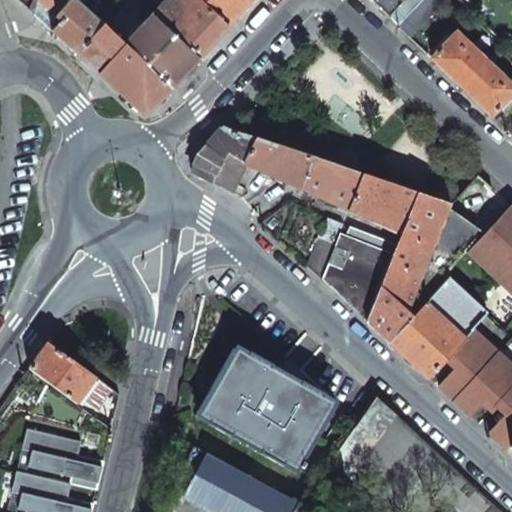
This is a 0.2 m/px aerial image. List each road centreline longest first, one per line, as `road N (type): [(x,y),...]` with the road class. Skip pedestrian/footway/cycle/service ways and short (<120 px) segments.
road 1 (residential): [(246,248),(511,493)]
road 2 (residential): [(331,0),(511,173)]
road 3 (tertiary): [(303,0),(202,111),(145,150)]
road 4 (tertiary): [(155,334),(112,511)]
road 5 (unclassified): [(0,192),(14,131),(6,64)]
road 6 (residential): [(90,148),(52,84),(6,64)]
